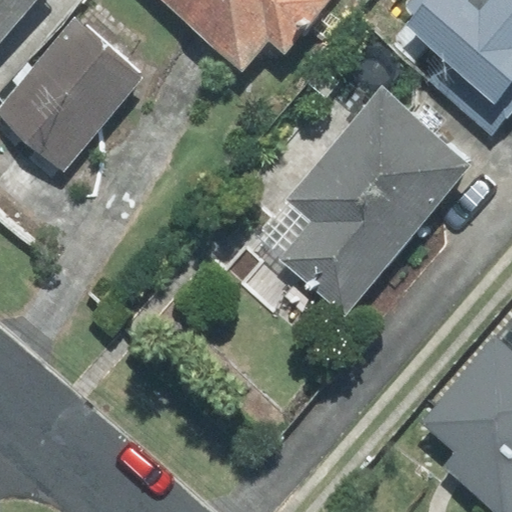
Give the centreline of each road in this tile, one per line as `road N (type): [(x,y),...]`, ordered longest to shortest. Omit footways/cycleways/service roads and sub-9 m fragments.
road 1 (unknown): [(258,511),(511,236)]
road 2 (residential): [(132,511),(0,399)]
